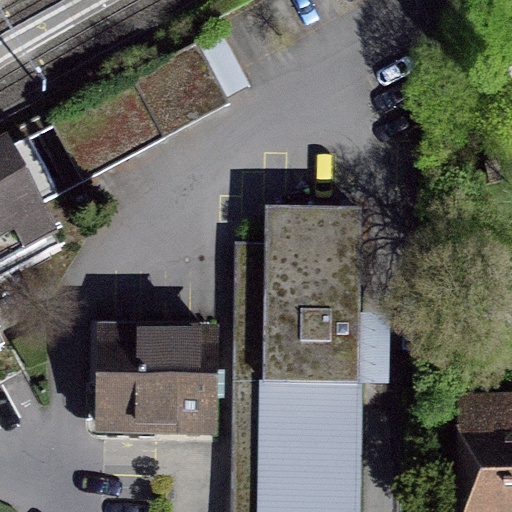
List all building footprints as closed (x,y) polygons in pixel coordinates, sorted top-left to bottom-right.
[(52,124),(80,178),(224,101),(196,47),(52,124)] [(0,277),(60,245),(36,201),(54,192),(28,143),(0,157),(0,277)] [(261,511),(355,511),(361,214),(266,213),(266,247),(236,246),(234,388),(264,388),(261,511)] [(99,422),(106,429),(213,431),(215,340),(100,339),(99,422)] [(511,511),(511,421),(478,422),(480,511),(511,511)]
